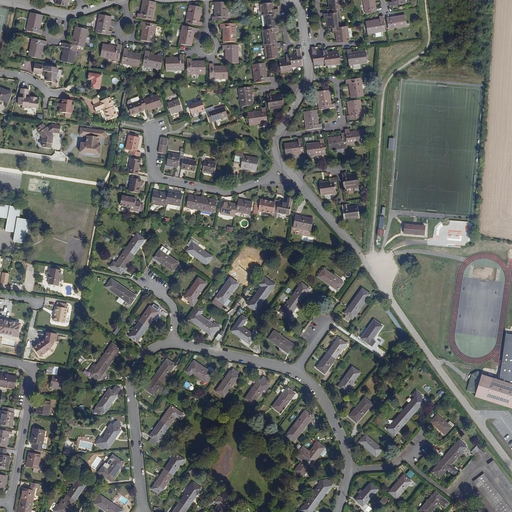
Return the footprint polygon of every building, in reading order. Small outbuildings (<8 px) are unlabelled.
[(152,21),(155,2),(143,0),(142,7),(144,7),(144,9),(142,9),(140,15),(137,14),(137,18),(152,21)] [(342,11),(340,0),(327,0),(328,2),(330,2),(331,4),(328,4),(329,9),(326,9),(326,13),(323,14),(324,18),(327,17),(328,21),(330,21),(330,23),(328,23),(329,28),(332,28),(332,32),(335,31),(336,35),(338,35),(339,37),(336,37),(337,42),(349,40),(348,36),(347,37),(346,30),(348,29),(348,26),(341,26),(339,12),(342,11)] [(374,0),(363,0),(366,13),(377,12),(376,8),(375,8),(374,2),(373,2),(372,0),(374,0)] [(226,10),(226,2),(214,3),(214,10),(216,9),(217,11),(214,11),(214,17),(211,18),(212,21),(227,21),(227,17),(225,17),(225,10),(226,10)] [(278,53),(277,48),(280,47),(279,43),(277,44),(276,40),(274,40),(274,38),(276,38),(275,33),(278,32),(276,17),(279,17),(279,13),(274,14),(273,3),(259,4),(260,12),(261,16),(263,15),(266,15),(267,26),(266,26),(266,30),(265,30),(266,41),(265,41),(265,45),(266,45),(268,56),(267,56),(267,60),(278,59),(278,55),(276,55),(275,53),(278,53)] [(199,22),(200,16),(198,16),(198,14),(200,14),(202,8),(190,5),(186,23),(201,27),(202,22),(199,22)] [(39,24),(39,22),(41,22),(42,15),(30,13),(29,20),(28,20),(26,31),(42,34),(43,30),(40,30),(41,24),(39,24)] [(110,24),(111,17),(100,15),(99,22),(100,22),(98,33),(111,36),(112,32),(109,31),(110,26),(107,26),(108,24),(110,24)] [(385,29),(383,15),(379,16),(379,19),(374,20),(374,22),(373,22),(372,20),(365,21),(367,33),(374,32),(374,31),(385,29)] [(406,25),(405,15),(398,16),(398,18),(396,19),(396,16),(390,17),(386,17),(388,29),(392,28),(392,27),(406,25)] [(153,43),(157,25),(141,22),(140,26),(144,26),(143,32),(145,32),(144,34),(142,33),(141,41),(153,43)] [(236,42),(235,24),(220,24),(220,28),(223,28),(223,34),(225,34),(225,36),(223,36),(223,43),(236,42)] [(193,38),(194,32),(197,33),(198,29),(183,26),(179,44),(191,46),(193,40),(190,39),(191,37),(193,38)] [(84,47),(88,29),(75,27),(72,41),(69,41),(69,44),(62,43),(61,47),(64,48),(63,53),(65,53),(65,55),(63,55),(61,62),(73,64),(75,57),(73,57),(75,50),(77,50),(77,46),(84,47)] [(47,45),(47,42),(32,39),(31,42),(33,43),(32,50),(30,50),(28,57),(41,59),(42,52),(40,52),(40,50),(42,51),(43,45),(47,45)] [(119,60),(122,45),(118,44),(117,47),(112,46),(111,48),(110,48),(110,46),(103,45),(101,56),(108,57),(108,56),(115,57),(115,59),(119,60)] [(238,63),(238,45),(222,45),(222,50),(225,49),(226,55),(228,55),(228,57),(226,57),(226,64),(238,63)] [(339,62),(338,51),(334,52),(334,54),(332,54),(332,52),(327,53),(327,50),(323,50),(323,51),(317,52),(317,53),(315,53),(315,51),(315,47),(311,47),(313,64),(318,64),(325,63),(325,65),(328,65),(328,63),(335,62),(335,63),(339,62)] [(140,66),(142,55),(135,53),(135,54),(133,54),(133,53),(127,52),(128,49),(124,48),(121,63),(125,64),(125,62),(132,63),(132,65),(140,66)] [(302,66),(300,49),(296,49),(297,54),(289,55),(285,55),(286,60),(286,63),(284,63),(284,61),(279,61),(281,74),(291,73),(291,68),(298,67),(298,66),(302,66)] [(367,62),(365,50),(359,51),(359,53),(357,53),(357,51),(351,52),(350,49),(347,49),(349,65),(352,65),(352,62),(359,62),(360,63),(367,62)] [(161,69),(163,57),(156,56),(156,58),(154,58),(154,55),(149,54),(149,51),(146,51),(143,66),(161,69)] [(184,70),(184,55),(180,55),(180,58),(174,58),(174,60),(172,60),(172,58),(165,58),(165,70),(184,70)] [(205,73),(205,62),(190,62),(190,59),(187,59),(187,74),(198,74),(198,73),(205,73)] [(266,71),(264,63),(253,65),(254,72),(255,72),(257,83),(270,81),(269,77),(267,78),(266,72),(264,73),(263,71),(266,71)] [(57,78),(59,68),(35,64),(33,73),(41,74),(42,69),(44,69),(46,69),(46,71),(48,72),(47,77),(49,77),(48,82),(52,82),(51,86),(57,87),(58,81),(56,81),(56,78),(57,78)] [(228,78),(227,66),(221,67),(221,69),(219,69),(219,67),(213,67),(213,64),(209,64),(209,80),(220,79),(220,78),(228,78)] [(100,89),(102,75),(89,73),(88,80),(92,80),(93,81),(93,83),(91,82),(90,88),(100,89)] [(360,89),(359,78),(345,80),(346,84),(349,83),(350,88),(352,88),(352,90),(350,90),(351,98),(362,96),(361,89),(360,89)] [(250,97),(252,97),(251,91),(254,90),(254,87),(240,89),(242,99),(241,99),(242,107),(253,105),(252,98),(250,99),(250,97)] [(0,99),(8,103),(12,93),(0,88),(0,99)] [(330,97),(329,90),(316,92),(319,110),(334,108),(334,104),(331,104),(330,99),(328,99),(327,97),(330,97)] [(282,97),(282,95),(277,96),(278,98),(276,98),(276,96),(270,97),(270,94),(266,94),(268,109),(272,109),(272,107),(279,106),(279,107),(283,106),(283,104),(282,97)] [(162,106),(158,95),(144,100),(143,98),(139,99),(138,97),(127,101),(126,102),(128,105),(127,105),(130,115),(143,111),(143,110),(147,109),(148,114),(152,112),(151,109),(155,108),(156,109),(162,106)] [(38,108),(39,101),(36,100),(37,98),(31,98),(31,99),(26,98),(24,98),(24,99),(19,98),(19,105),(23,106),(23,108),(33,109),(33,108),(38,108)] [(113,108),(112,106),(113,105),(110,98),(93,106),(96,112),(103,109),(104,109),(105,112),(104,112),(108,121),(118,117),(114,108),(113,108)] [(71,108),(72,105),(72,101),(62,100),(62,104),(61,107),(60,107),(59,112),(65,113),(65,117),(70,118),(71,114),(72,114),(73,108),(71,108)] [(182,110),(179,100),(167,104),(171,114),(182,110)] [(205,112),(201,100),(188,105),(189,108),(190,111),(192,115),(197,113),(200,112),(201,113),(205,112)] [(360,107),(358,100),(347,101),(348,108),(350,108),(351,109),(348,110),(349,116),(346,116),(347,120),(362,118),(362,114),(360,114),(359,107),(360,107)] [(228,117),(224,106),(215,110),(214,106),(208,108),(209,111),(205,113),(207,117),(210,116),(213,122),(228,117)] [(267,121),(265,107),(261,108),(261,111),(256,112),(257,114),(255,114),(254,112),(247,113),(249,125),(256,124),(256,123),(267,121)] [(317,117),(316,110),(305,112),(306,119),(307,119),(308,130),(321,128),(321,124),(318,124),(317,119),(315,120),(315,118),(317,117)] [(59,133),(60,125),(52,124),(48,127),(46,128),(44,124),(38,129),(40,132),(39,133),(42,139),(42,142),(43,143),(43,147),(51,149),(54,136),(52,134),(54,132),(59,133)] [(85,142),(80,142),(79,154),(102,156),(103,144),(98,144),(99,136),(105,137),(105,131),(81,128),(80,135),(86,136),(85,142)] [(365,141),(364,137),(366,136),(365,130),(363,131),(363,129),(356,131),(357,133),(355,133),(354,131),(349,132),(348,129),(344,130),(345,132),(341,133),(341,136),(336,137),(337,139),(335,140),(334,137),(327,138),(329,150),(333,149),(333,148),(339,147),(340,149),(347,148),(347,145),(358,143),(357,142),(365,141)] [(137,152),(140,138),(128,136),(126,150),(130,151),(129,154),(140,156),(141,153),(137,152)] [(165,154),(168,139),(161,138),(158,153),(165,154)] [(326,154),(323,139),(319,139),(320,142),(315,143),(315,145),(313,146),(313,143),(306,144),(307,156),(314,155),(314,154),(321,153),(322,155),(326,154)] [(303,153),(302,141),(298,142),(298,143),(293,143),(293,145),(291,146),(291,144),(284,144),(285,155),(303,153)] [(256,172),(259,159),(243,156),(244,152),(236,151),(234,160),(242,162),(241,165),(240,168),(256,172)] [(197,162),(183,159),(184,153),(181,152),(180,155),(168,153),(166,166),(178,168),(178,166),(181,167),(181,169),(195,172),(197,162)] [(214,175),(217,162),(205,160),(206,154),(203,153),(200,166),(203,167),(203,170),(202,173),(214,175)] [(138,175),(141,160),(131,158),(128,173),(138,175)] [(358,185),(357,174),(353,175),(353,177),(351,177),(351,175),(346,176),(345,173),(341,173),(343,188),(347,188),(347,186),(354,185),(354,186),(358,185)] [(139,194),(142,180),(131,178),(129,192),(139,194)] [(336,194),(333,178),(329,179),(330,182),(326,182),(326,184),(324,185),(324,182),(319,183),(321,195),(325,194),(325,195),(336,194)] [(180,207),(182,194),(168,191),(167,194),(153,191),(151,204),(165,207),(166,204),(180,207)] [(214,213),(217,200),(188,195),(186,208),(214,213)] [(141,204),(141,202),(136,201),(136,199),(122,196),(120,206),(130,208),(129,210),(139,212),(139,211),(141,204)] [(289,215),(291,204),(278,202),(278,207),(274,206),(275,203),(267,201),(267,200),(256,198),(253,214),(258,215),(258,212),(270,214),(269,218),(272,219),(273,211),(277,212),(276,213),(289,215)] [(250,215),(253,202),(238,199),(237,204),(223,202),(221,215),(235,217),(236,212),(250,215)] [(359,217),(357,206),(353,206),(353,209),(352,209),(351,207),(346,207),(346,204),(342,205),(344,218),(355,217),(355,218),(359,217)] [(0,217),(8,219),(7,231),(16,233),(14,242),(25,244),(25,240),(26,233),(29,233),(29,230),(28,230),(29,222),(20,221),(20,218),(20,216),(21,208),(1,205),(0,211),(0,217)] [(311,232),(313,219),(295,215),(293,228),(311,232)] [(424,233),(425,226),(420,226),(420,225),(416,225),(416,226),(412,225),(408,224),(408,225),(404,225),(403,230),(424,233)] [(121,274),(145,240),(138,236),(135,240),(134,239),(116,264),(114,262),(110,267),(121,274)] [(212,257),(197,246),(196,248),(192,244),(187,251),(207,265),(212,257)] [(178,263),(165,254),(164,255),(159,252),(155,258),(173,271),(178,263)] [(59,286),(61,270),(50,268),(48,277),(50,277),(49,285),(59,286)] [(337,281),(338,279),(323,269),(318,277),(337,291),(342,284),(337,281)] [(0,283),(7,285),(9,274),(3,272),(0,283)] [(259,306),(275,286),(264,277),(259,283),(262,285),(262,286),(248,305),(258,313),(262,308),(259,306)] [(196,298),(206,284),(198,278),(185,298),(190,302),(191,302),(194,297),(196,298)] [(228,299),(238,285),(230,279),(215,299),(221,304),(222,302),(223,302),(226,298),(228,299)] [(136,297),(116,283),(111,291),(130,304),(136,297)] [(288,319),(309,289),(303,284),(300,289),(298,288),(283,309),(282,308),(279,313),(288,319)] [(355,314),(366,300),(358,294),(344,313),(346,315),(344,317),(344,319),(346,320),(347,321),(349,321),(349,320),(350,318),(354,313),(355,314)] [(193,307),(198,300),(196,298),(194,297),(191,302),(190,302),(189,304),(193,307)] [(220,309),(224,303),(223,302),(222,302),(221,304),(215,299),(212,303),(220,309)] [(65,324),(68,309),(67,309),(68,305),(58,303),(57,307),(56,307),(55,313),(56,313),(55,316),(53,322),(65,324)] [(137,342),(158,312),(151,308),(148,313),(147,312),(129,336),(137,342)] [(212,324),(200,315),(203,311),(198,308),(189,320),(211,335),(214,331),(216,333),(220,327),(213,322),(212,324)] [(250,333),(241,327),(246,320),(241,316),(231,331),(249,344),(255,336),(250,332),(250,333)] [(18,335),(20,324),(0,320),(0,333),(13,336),(13,334),(18,335)] [(372,340),(382,326),(374,320),(361,339),(370,345),(373,341),(372,340)] [(289,342),(274,332),(268,339),(288,353),(292,347),(288,344),(289,342)] [(53,345),(54,341),(56,342),(57,335),(56,334),(48,333),(46,333),(44,340),(33,348),(39,357),(50,349),(49,348),(53,345)] [(328,369),(342,349),(341,348),(344,343),(338,338),(317,368),(325,374),(329,369),(328,369)] [(99,380),(120,350),(114,345),(110,350),(109,349),(94,370),(91,368),(88,372),(99,380)] [(157,390),(171,370),(170,369),(173,364),(167,359),(146,389),(152,394),(156,389),(157,390)] [(207,382),(214,371),(214,369),(210,367),(209,367),(207,370),(193,361),(186,372),(191,376),(192,373),(207,382)] [(349,388),(360,373),(352,367),(338,387),(349,395),(352,390),(349,388)] [(511,370),(499,376),(498,374),(490,378),(480,375),(481,373),(475,371),(471,374),(465,391),(474,394),(473,396),(511,408),(511,370)] [(224,397),(238,378),(236,377),(230,372),(216,391),(224,397)] [(16,384),(17,377),(1,374),(0,380),(0,386),(15,389),(16,384)] [(66,389),(67,378),(53,375),(52,380),(50,380),(50,381),(50,383),(51,383),(50,388),(62,390),(62,388),(66,389)] [(272,382),(263,376),(260,380),(263,382),(270,386),(272,382)] [(253,404),(263,390),(266,392),(270,386),(263,382),(260,380),(259,379),(245,399),(253,404)] [(117,395),(121,390),(116,386),(112,392),(117,395)] [(280,413),(291,398),(290,398),(294,393),(287,388),(272,407),(280,413)] [(105,414),(117,395),(112,392),(109,390),(97,408),(105,414)] [(398,431),(419,407),(418,405),(422,401),(420,399),(422,396),(416,391),(413,393),(416,396),(415,398),(387,429),(393,434),(397,430),(398,431)] [(360,418),(372,404),(365,398),(349,417),(355,422),(359,417),(360,418)] [(49,416),(51,402),(39,400),(36,414),(49,416)] [(158,442),(176,416),(180,419),(183,415),(171,406),(150,436),(158,442)] [(0,424),(12,427),(15,413),(14,413),(15,409),(4,407),(3,411),(2,411),(0,421),(0,424)] [(294,441),(313,417),(304,410),(300,415),(301,416),(286,436),(294,441)] [(445,425),(446,423),(437,415),(431,422),(444,434),(449,429),(445,425)] [(108,449),(121,431),(119,429),(113,425),(111,424),(108,427),(111,429),(103,440),(101,438),(96,445),(101,448),(103,446),(108,449)] [(0,446),(7,447),(9,436),(8,436),(8,433),(12,434),(12,430),(0,427),(0,446)] [(43,444),(45,430),(39,429),(33,428),(31,443),(34,443),(33,450),(43,451),(45,445),(43,444)] [(382,449),(370,439),(368,440),(364,436),(359,442),(376,456),(382,449)] [(439,478),(460,454),(460,455),(464,451),(463,450),(466,447),(459,441),(432,472),(439,478)] [(323,457),(328,451),(318,443),(314,448),(313,447),(309,452),(308,453),(306,452),(307,450),(302,447),(298,452),(306,457),(298,467),(299,468),(296,472),(302,477),(320,454),(323,457)] [(0,466),(8,468),(10,456),(3,455),(3,452),(6,452),(7,449),(0,448),(0,449),(0,466)] [(451,494),(486,454),(480,449),(478,452),(474,449),(471,452),(475,456),(446,489),(451,494)] [(39,469),(41,455),(29,453),(26,467),(39,469)] [(165,486),(180,464),(178,463),(182,459),(175,454),(151,489),(160,495),(166,486),(165,486)] [(111,481),(124,463),(112,455),(110,459),(113,461),(108,469),(103,466),(99,473),(111,481)] [(511,485),(493,460),(488,464),(511,496),(511,485)] [(406,474),(411,479),(415,474),(410,470),(406,474)] [(511,511),(511,510),(483,473),(473,482),(496,511),(511,511)] [(396,499),(407,486),(406,485),(410,481),(404,476),(389,492),(396,499)] [(67,511),(85,486),(75,478),(72,483),(74,484),(60,506),(61,507),(58,511),(67,511)] [(302,511),(311,511),(330,487),(327,485),(330,481),(328,479),(319,481),(320,485),(305,506),(306,507),(302,511)] [(184,511),(198,493),(197,492),(200,488),(193,483),(172,511),(184,511)] [(366,503),(377,490),(370,483),(355,500),(361,505),(365,510),(369,506),(366,503)] [(31,511),(35,491),(23,488),(18,511),(31,511)] [(422,511),(430,511),(440,502),(443,505),(446,502),(436,492),(420,510),(422,511)] [(122,511),(123,511),(101,496),(96,503),(96,504),(107,511),(122,511)] [(232,503),(222,496),(221,498),(230,505),(232,503)] [(224,511),(230,505),(221,498),(219,497),(215,502),(218,504),(212,511),(224,511)]
